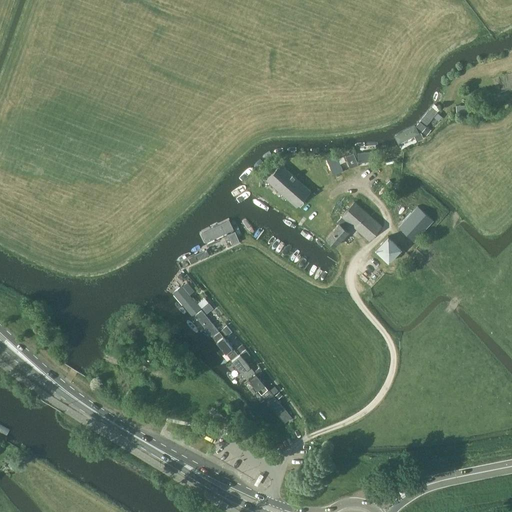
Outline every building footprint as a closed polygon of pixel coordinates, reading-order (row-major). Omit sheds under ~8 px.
[(429,111),(416,126),(422,130),(426,125),(435,115),(429,111)] [(413,128),(395,137),(398,143),(400,142),(416,134),(413,128)] [(358,153),(359,162),(371,161),(371,158),(377,157),(376,151),(358,153)] [(358,165),(353,153),(345,156),(350,168),(358,165)] [(343,171),(336,154),(326,158),(333,175),(343,171)] [(266,179),(296,205),(310,189),(280,162),(266,179)] [(369,239),(382,224),(355,200),(342,215),(337,221),(339,223),(326,237),(335,245),(348,230),(344,227),(349,221),(369,239)] [(398,226),(414,240),(434,219),(418,205),(398,226)] [(219,228),(201,236),(203,243),(222,235),(219,228)] [(239,242),(235,231),(227,234),(229,240),(230,240),(232,245),(239,242)] [(388,262),(401,249),(388,236),(375,250),(388,262)] [(191,262),(210,253),(207,247),(188,256),(191,262)] [(183,298),(197,313),(202,309),(189,294),(183,298)] [(206,312),(214,306),(210,301),(202,307),(206,312)] [(202,319),(215,334),(220,329),(207,314),(202,319)] [(227,326),(223,329),(228,335),(232,332),(227,326)] [(220,344),(232,359),(238,355),(225,339),(220,344)] [(245,349),(241,353),(245,359),(250,355),(245,349)] [(237,362),(249,377),(255,373),(242,358),(237,362)] [(256,385),(269,400),(274,395),(261,380),(256,385)] [(276,409),(289,424),(294,420),(281,405),(276,409)]
